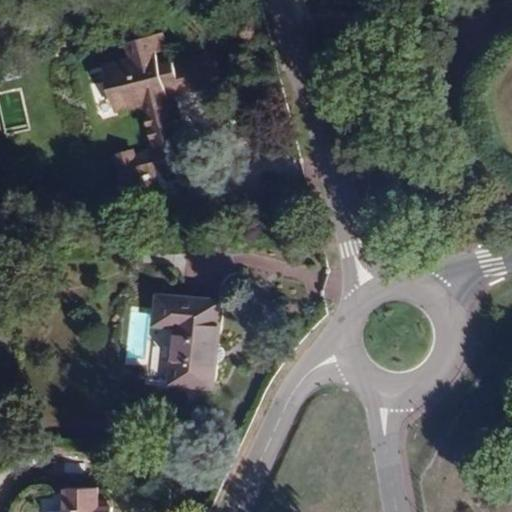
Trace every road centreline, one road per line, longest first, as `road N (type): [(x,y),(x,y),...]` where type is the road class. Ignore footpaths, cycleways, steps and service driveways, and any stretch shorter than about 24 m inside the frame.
road 1 (tertiary): [(381,288),(353,247),(289,0)]
road 2 (tertiary): [(348,348),(302,381),(238,511)]
road 3 (tertiary): [(385,387),(417,386),(442,368),(450,322),(432,296)]
road 4 (residential): [(399,511),(385,387)]
